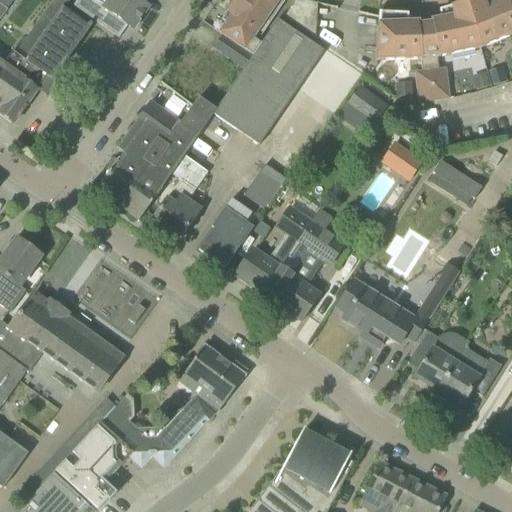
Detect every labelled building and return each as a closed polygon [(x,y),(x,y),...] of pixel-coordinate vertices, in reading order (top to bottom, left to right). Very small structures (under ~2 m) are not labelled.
[(51,0),(14,54),(46,77),(40,86),(48,92),(45,97),(46,98),(58,81),(57,80),(56,82),(52,80),(89,27),(88,26),(87,26),(63,9),(67,3),(68,4),(69,3),(64,0),(51,0)] [(148,9),(143,5),(135,0),(108,0),(103,9),(98,5),(99,4),(90,0),(78,0),(73,7),(118,40),(127,27),(129,28),(133,23),(136,26),(148,9)] [(219,35),(252,57),(260,46),(252,40),(278,0),(235,0),(226,13),(232,17),(219,35)] [(296,0),(295,2),(284,19),(315,40),(317,5),(297,1),(297,0),(296,0)] [(511,0),(506,3),(504,0),(483,9),(479,0),(478,0),(466,4),(480,50),(511,36),(511,0)] [(437,59),(480,50),(466,4),(451,8),(453,18),(431,23),(432,26),(417,28),(417,24),(394,25),(394,15),(378,14),(375,62),(420,61),(422,74),(416,75),(419,104),(420,104),(448,100),(445,71),(438,72),(437,59)] [(260,46),(252,57),(215,112),(212,117),(258,148),(323,53),(277,22),(260,46)] [(252,58),(221,37),(213,49),(243,70),(252,58)] [(179,60),(202,70),(209,51),(187,42),(179,60)] [(0,116),(12,126),(13,125),(40,86),(46,77),(14,54),(11,53),(1,68),(0,69),(0,116)] [(488,72),(492,87),(506,83),(502,68),(488,72)] [(472,78),(476,92),(490,88),(486,74),(472,78)] [(410,83),(393,85),(395,98),(411,97),(410,83)] [(388,107),(360,88),(346,107),(374,127),(388,107)] [(161,189),(171,174),(183,158),(212,117),(215,112),(197,100),(180,125),(149,103),(137,119),(141,122),(125,145),(126,150),(118,161),(118,160),(118,161),(113,162),(100,180),(102,196),(107,199),(106,200),(123,212),(124,215),(126,214),(137,222),(162,190),(161,189)] [(405,152),(394,145),(381,164),(391,172),(405,152)] [(206,175),(183,158),(171,174),(182,181),(173,194),(172,193),(167,201),(166,200),(152,221),(180,240),(199,212),(187,203),(206,175)] [(243,197),(265,212),(282,187),(260,172),(243,197)] [(223,210),(224,211),(195,250),(223,271),(251,231),(223,210)] [(234,278),(266,301),(300,324),(319,296),(306,287),(323,262),(331,267),(344,248),(315,228),(290,210),(275,231),(288,240),(271,263),(254,250),(234,278)] [(18,289),(28,274),(40,258),(37,256),(38,254),(31,249),(29,250),(16,241),(0,262),(0,288),(6,280),(18,289)] [(398,312),(362,288),(360,291),(350,285),(335,309),(346,315),(342,321),(366,336),(370,330),(398,347),(403,338),(414,344),(461,273),(450,265),(420,309),(412,321),(398,312)] [(0,488),(2,490),(27,455),(0,435),(0,409),(40,353),(97,394),(122,359),(65,318),(67,316),(49,303),(47,305),(33,295),(9,329),(1,324),(0,324),(0,488)] [(414,378),(437,393),(465,350),(470,341),(469,340),(468,341),(466,340),(458,336),(452,335),(447,335),(442,337),(438,340),(426,334),(413,356),(424,363),(414,378)] [(191,394),(198,398),(218,413),(244,378),(243,377),(246,373),(225,358),(222,361),(204,348),(177,384),(178,384),(177,385),(177,388),(187,396),(190,396),(191,394)] [(465,350),(437,393),(461,408),(471,392),(482,399),(501,368),(489,360),(487,364),(465,350)] [(144,466),(151,458),(160,466),(163,463),(166,466),(202,427),(199,424),(204,419),(208,423),(216,415),(218,413),(198,398),(197,400),(196,399),(167,430),(136,431),(131,426),(114,444),(129,459),(138,466),(141,463),(144,466)] [(100,422),(113,406),(105,399),(92,415),(100,422)] [(31,427),(44,433),(55,408),(42,402),(31,427)] [(105,485),(129,459),(114,444),(131,426),(113,409),(54,474),(94,511),(97,511),(107,502),(108,504),(116,495),(105,485)] [(52,436),(66,416),(58,411),(44,431),(52,436)] [(311,433),(305,440),(299,437),(281,471),(268,488),(295,511),(328,511),(343,483),(352,465),(323,449),(311,433)] [(395,511),(411,480),(380,465),(366,493),(367,494),(360,507),(371,511),(395,511)] [(53,475),(28,502),(18,511),(86,511),(89,509),(53,475)] [(437,511),(445,498),(411,480),(395,511),(437,511)] [(295,511),(268,488),(249,511),(295,511)]
